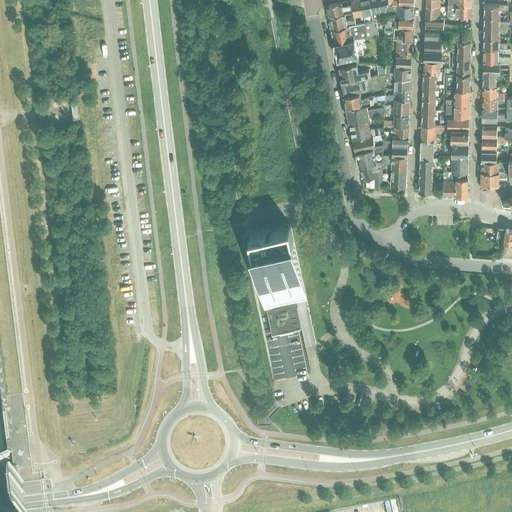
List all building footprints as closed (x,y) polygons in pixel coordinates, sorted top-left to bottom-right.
[(351,0),(352,5),(353,10),(354,17),(363,16),(360,0),(351,0)] [(373,20),(369,0),(360,0),(363,16),(364,22),(373,20)] [(369,0),(373,20),(376,19),(380,19),(378,10),(381,10),(378,0),(369,0)] [(378,0),(381,10),(387,8),(387,4),(388,4),(388,0),(378,0)] [(327,5),(329,15),(345,12),(353,10),(352,5),(349,5),(350,7),(344,8),(342,2),(327,5)] [(387,4),(387,8),(394,9),(394,10),(397,10),(397,16),(414,16),(414,5),(388,4),(387,4)] [(448,15),(455,15),(472,16),(472,5),(448,4),(448,7),(448,10),(448,15)] [(485,4),(484,15),(500,15),(500,10),(508,10),(508,4),(485,4)] [(426,5),(426,16),(440,17),(441,6),(426,5)] [(329,15),(332,28),(355,24),(354,17),(346,19),(345,12),(329,15)] [(414,16),(397,16),(386,15),(386,26),(391,27),(392,19),(399,20),(399,27),(413,28),(414,16)] [(484,15),(484,26),(508,26),(508,21),(500,20),(500,15),(484,15)] [(426,16),(425,27),(443,28),(444,28),(448,28),(448,24),(448,22),(444,22),(444,17),(440,17),(426,16)] [(332,28),(334,42),(352,38),(355,38),(378,33),(376,19),(373,20),(364,22),(355,24),(332,28)] [(413,28),(399,27),(391,27),(386,26),(385,31),(395,32),(394,35),(394,38),(397,38),(413,39),(413,28)] [(484,26),(484,36),(500,37),(500,31),(508,31),(508,26),(484,26)] [(425,27),(425,38),(441,39),(456,40),(456,35),(441,35),(442,30),(443,30),(443,28),(425,27)] [(484,47),(499,48),(503,48),(508,48),(508,42),(500,42),(500,37),(484,36),(484,47)] [(352,38),(334,42),(339,66),(352,64),(357,63),(360,62),(355,40),(355,38),(352,38)] [(396,54),(412,55),(412,51),(413,39),(397,38),(396,54)] [(425,38),(425,49),(439,50),(440,50),(441,39),(425,38)] [(471,40),(458,40),(458,55),(471,55),(471,40)] [(484,47),(484,61),(500,61),(510,61),(510,56),(499,56),(499,48),(484,47)] [(425,49),(424,59),(441,60),(449,60),(449,55),(446,55),(446,50),(440,50),(439,50),(425,49)] [(412,55),(396,54),(396,62),(394,62),(394,64),(412,65),(412,55)] [(471,55),(458,55),(457,70),(470,70),(471,55)] [(424,70),(437,71),(440,71),(441,60),(424,59),(424,70)] [(342,81),(371,75),(370,68),(358,70),(357,63),(353,63),(339,66),(341,75),(341,76),(342,81)] [(386,77),(393,78),(411,79),(412,67),(396,67),(395,73),(391,72),(391,64),(387,64),(387,72),(386,77)] [(483,67),(483,76),(496,76),(496,73),(500,73),(500,68),(484,68),(484,67),(483,67)] [(436,84),(437,71),(424,70),(423,83),(436,84)] [(386,84),(386,77),(387,72),(371,75),(342,81),(344,92),(386,84)] [(457,74),(457,89),(470,89),(470,74),(457,74)] [(483,76),(483,85),(496,86),(496,76),(483,76)] [(395,88),(411,89),(411,79),(393,78),(393,80),(395,80),(395,88)] [(423,96),(436,97),(436,84),(423,83),(423,96)] [(483,85),(483,96),(508,97),(508,92),(498,92),(498,88),(500,88),(500,86),(496,86),(483,85)] [(387,99),(393,99),(410,100),(411,89),(395,88),(394,95),(386,95),(387,99)] [(446,99),(446,104),(470,105),(470,89),(457,89),(455,89),(455,100),(453,100),(453,99),(446,99)] [(347,107),(387,99),(386,95),(386,93),(361,98),(360,91),(344,94),(347,107)] [(422,111),(435,111),(436,97),(423,96),(422,111)] [(497,108),(483,107),(482,119),(508,119),(508,118),(511,117),(511,98),(511,96),(508,97),(507,108),(507,114),(497,113),(498,108),(497,108)] [(483,96),(483,107),(497,108),(497,101),(504,101),(503,108),(507,108),(508,97),(483,96)] [(390,106),(386,105),(385,113),(395,114),(410,114),(410,100),(393,99),(393,102),(395,102),(394,107),(390,107),(390,106)] [(348,108),(350,120),(368,117),(385,113),(386,105),(368,109),(367,104),(348,108)] [(470,105),(446,104),(446,112),(452,112),(452,109),(454,109),(454,116),(469,116),(470,105)] [(422,125),(435,125),(435,111),(422,111),(422,125)] [(410,114),(395,114),(395,120),(384,119),(384,124),(394,125),(409,126),(410,114)] [(350,120),(353,138),(371,134),(368,117),(350,120)] [(451,127),(469,128),(469,118),(448,117),(447,127),(451,127)] [(390,135),(394,135),(409,136),(409,126),(394,125),(394,130),(391,130),(390,135)] [(437,132),(445,132),(446,127),(446,126),(435,125),(422,125),(421,139),(434,140),(436,140),(437,132)] [(482,127),(482,136),(498,136),(498,135),(496,134),(497,128),(499,128),(499,130),(500,130),(500,131),(505,131),(505,130),(506,130),(506,126),(484,125),(482,127)] [(451,127),(451,141),(469,141),(469,128),(451,127)] [(353,138),(356,151),(376,147),(374,139),(381,137),(381,140),(384,139),(385,135),(385,132),(376,133),(371,134),(353,138)] [(384,145),(394,145),(408,146),(409,136),(394,135),(394,140),(385,140),(384,145)] [(482,136),(482,150),(497,151),(497,142),(505,142),(505,144),(508,144),(508,137),(504,137),(498,136),(482,136)] [(420,156),(433,157),(434,140),(421,139),(420,156)] [(452,147),(452,154),(469,154),(469,141),(445,141),(445,147),(452,147)] [(356,151),(359,165),(377,162),(374,150),(384,148),(384,145),(376,147),(356,151)] [(394,145),(394,155),(408,156),(408,146),(394,145)] [(482,150),(482,160),(497,161),(497,151),(482,150)] [(452,171),(456,171),(468,172),(469,154),(452,154),(452,171)] [(384,155),(384,160),(384,163),(393,164),(392,165),(391,165),(391,168),(393,168),(392,186),(406,187),(408,156),(394,155),(384,155)] [(433,174),(433,157),(420,156),(420,174),(433,174)] [(377,162),(359,165),(360,169),(361,169),(364,177),(375,174),(375,188),(383,188),(384,163),(384,160),(377,162)] [(482,160),(481,172),(499,172),(499,164),(508,164),(508,161),(497,161),(482,160)] [(443,195),(456,195),(456,171),(452,171),(452,178),(453,178),(453,180),(443,180),(443,195)] [(456,171),(456,195),(465,195),(468,193),(468,172),(456,171)] [(499,172),(481,172),(481,185),(481,186),(483,190),(489,188),(489,184),(499,184),(499,179),(508,179),(508,172),(499,172)] [(432,192),(433,174),(420,174),(419,191),(432,192)] [(505,208),(511,209),(511,196),(502,200),(505,208)] [(265,304),(303,296),(306,295),(290,224),(250,233),(265,304)]
